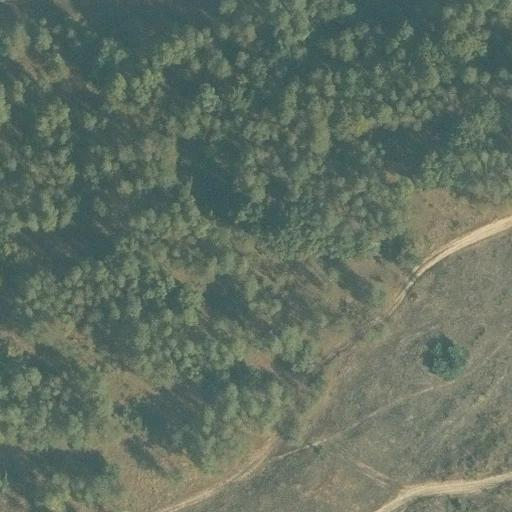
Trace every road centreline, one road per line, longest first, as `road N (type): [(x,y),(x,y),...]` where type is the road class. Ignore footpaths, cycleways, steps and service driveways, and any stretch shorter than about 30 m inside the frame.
road 1 (track): [(163,511),(226,485),(260,457),(315,372),(378,322),(436,257),(511,222)]
road 2 (track): [(380,511),(399,493),(511,480)]
